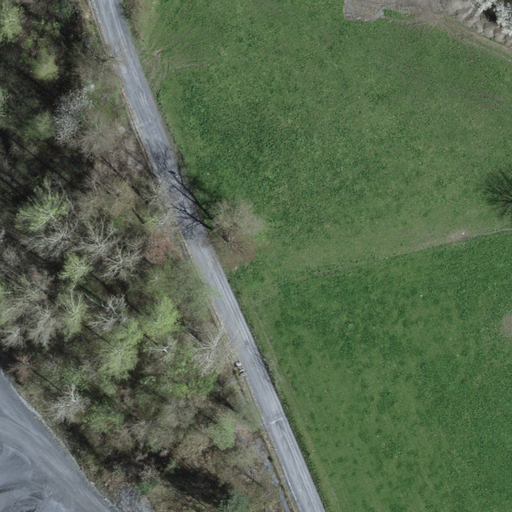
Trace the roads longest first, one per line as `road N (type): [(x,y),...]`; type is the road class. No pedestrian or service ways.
road 1 (track): [(107,0),(186,223),(313,511)]
road 2 (track): [(95,511),(0,385)]
